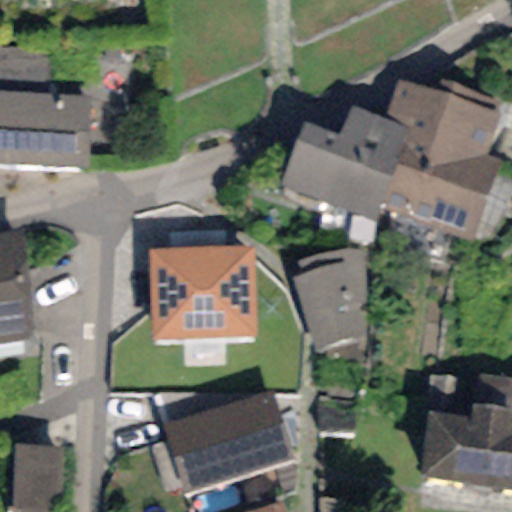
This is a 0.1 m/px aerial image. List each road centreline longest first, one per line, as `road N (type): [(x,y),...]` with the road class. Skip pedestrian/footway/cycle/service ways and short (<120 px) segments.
road 1 (residential): [(101,214),(511,23)]
road 2 (residential): [(96,511),(101,214)]
